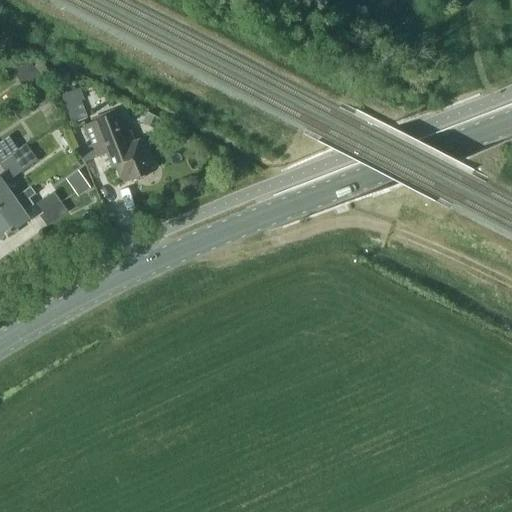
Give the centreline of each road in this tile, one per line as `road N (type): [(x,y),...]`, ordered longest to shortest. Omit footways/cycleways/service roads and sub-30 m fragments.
road 1 (secondary): [(0,345),(164,257),(511,122)]
road 2 (track): [(511,285),(446,252),(356,223),(250,246),(224,231)]
